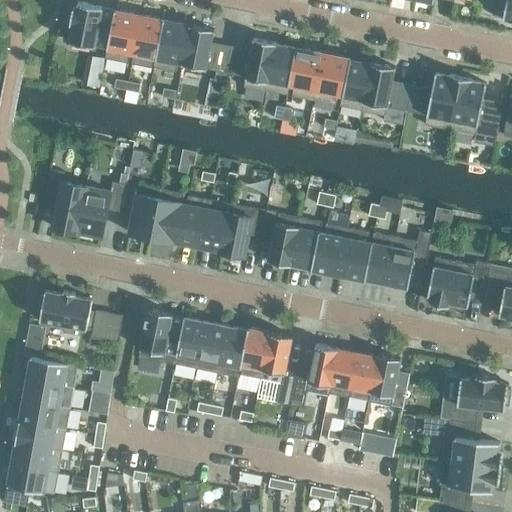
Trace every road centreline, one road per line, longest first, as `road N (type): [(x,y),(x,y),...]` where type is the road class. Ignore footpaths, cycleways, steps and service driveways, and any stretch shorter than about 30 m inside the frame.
road 1 (residential): [(391,511),(392,486),(113,431),(138,273)]
road 2 (residential): [(511,350),(138,273)]
road 3 (residential): [(511,55),(234,0)]
road 4 (residential): [(138,273),(0,246)]
